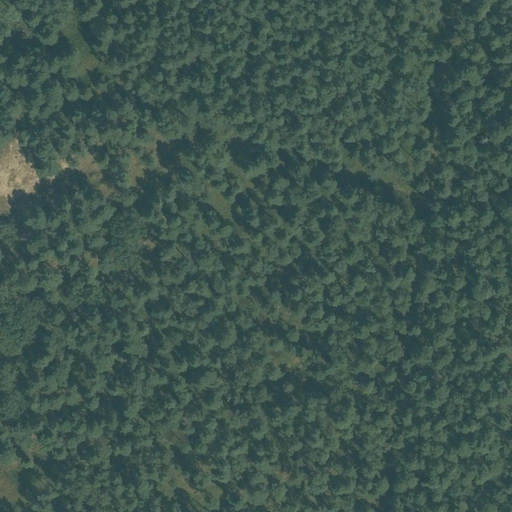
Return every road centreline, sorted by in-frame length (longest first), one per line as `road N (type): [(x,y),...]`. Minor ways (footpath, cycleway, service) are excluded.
road 1 (track): [(454,0),(378,511)]
road 2 (track): [(266,511),(207,505),(98,463),(0,439)]
